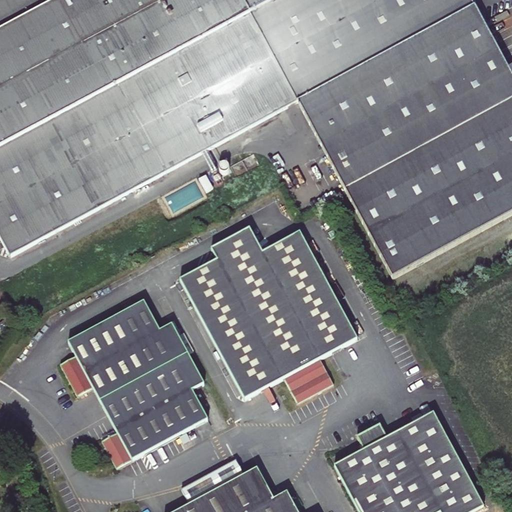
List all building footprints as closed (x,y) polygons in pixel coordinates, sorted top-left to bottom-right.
[(241,0),(0,0),(0,240),(9,258),(297,104),(250,15),(241,0)] [(241,0),(250,15),(277,0),(241,0)] [(277,0),(250,15),(297,104),(344,191),(392,279),(511,214),(511,79),(469,0),(277,0)] [(216,266),(178,286),(243,406),(282,385),(295,410),(332,391),(318,365),(356,345),(299,238),(261,258),(248,234),(210,254),(216,266)] [(115,474),(206,426),(191,398),(203,391),(171,331),(159,337),(143,307),(97,332),(67,349),(74,362),(59,371),(76,403),(92,394),(115,438),(100,446),(113,469),(115,474)] [(364,455),(334,471),(356,511),(482,511),(485,511),(434,417),(387,442),(380,429),(357,442),(364,455)] [(295,511),(285,494),(272,501),(256,471),(229,486),(220,470),(179,492),(187,508),(179,511),(295,511)]
